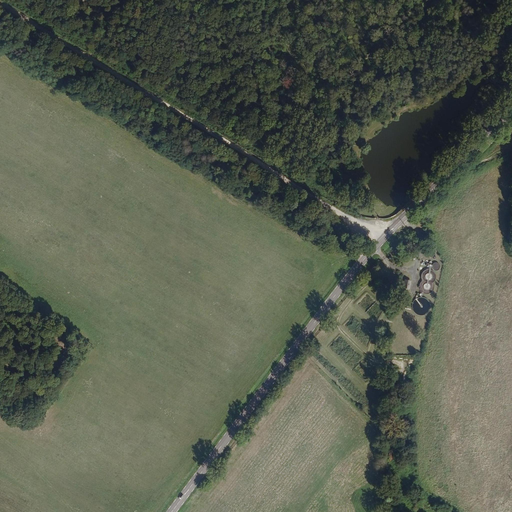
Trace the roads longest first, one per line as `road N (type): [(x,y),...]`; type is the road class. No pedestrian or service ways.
road 1 (primary): [(170,511),(373,247),(511,111)]
road 2 (track): [(0,3),(374,231)]
